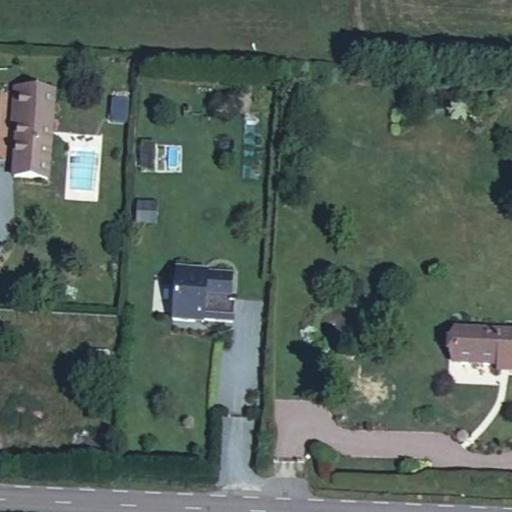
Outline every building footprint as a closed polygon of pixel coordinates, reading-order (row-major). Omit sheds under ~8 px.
[(9,99),(45,101),(46,80),(10,79),(9,99)] [(39,192),(45,101),(9,99),(4,189),(39,192)] [(197,294),(166,293),(163,343),(195,344),(195,342),(225,344),(226,320),(222,319),(223,298),(197,297),(197,294)] [(511,395),(511,350),(451,348),(450,383),(492,386),(491,395),(511,395)] [(68,452),(66,482),(102,482),(104,452),(68,452)]
